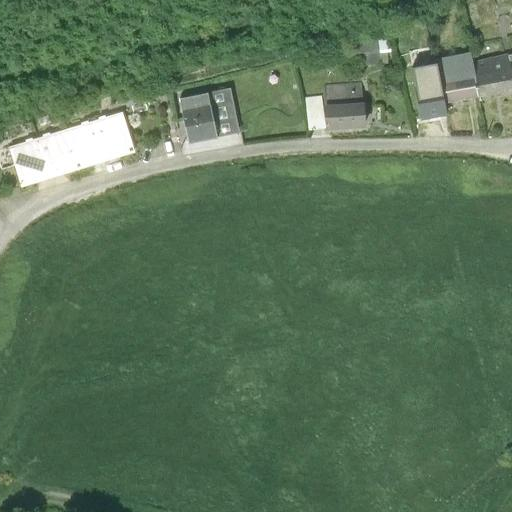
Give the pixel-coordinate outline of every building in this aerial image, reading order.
[(365,44),(366,66),(393,65),(392,42),(365,44)] [(479,100),(473,65),(471,56),(435,63),(436,67),(443,107),(479,100)] [(511,58),(473,65),(479,100),(511,94),(511,58)] [(445,120),(443,107),(436,67),(411,71),(421,124),(445,120)] [(366,131),(362,88),(324,91),(327,134),(366,131)] [(179,103),(188,147),(216,141),(207,97),(179,103)] [(230,100),(216,104),(225,136),(239,133),(230,100)] [(120,117),(91,126),(104,167),(133,158),(120,117)] [(91,126),(63,134),(76,175),(104,167),(91,126)] [(63,134),(35,143),(48,184),(76,175),(63,134)] [(6,152),(19,193),(48,184),(35,143),(6,152)]
